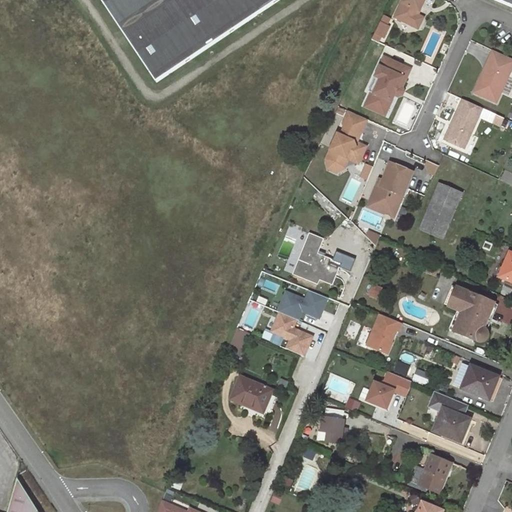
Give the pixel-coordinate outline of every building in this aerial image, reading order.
[(96,0),(158,88),(284,0),(96,0)] [(403,0),(395,17),(412,26),(416,24),(419,18),(418,15),(421,9),(419,8),(422,3),(423,3),(424,0),(403,0)] [(423,17),(418,15),(419,18),(416,24),(412,26),(418,28),(423,17)] [(385,16),(375,39),(383,43),(393,19),(385,16)] [(511,66),(511,59),(492,50),(487,61),(491,63),(488,70),(484,69),(473,92),(496,102),(511,66)] [(409,68),(383,56),(379,66),(381,68),(378,76),(380,77),(373,93),(371,91),(367,100),(368,103),(384,110),(388,100),(390,101),(393,94),(398,85),(401,87),(409,68)] [(381,68),(379,66),(368,90),(371,91),(373,93),(380,77),(378,76),(381,68)] [(402,91),(401,87),(398,85),(396,88),(393,94),(397,96),(401,94),(402,91)] [(482,108),(462,99),(444,140),(463,149),(482,108)] [(368,103),(367,100),(364,106),(384,115),(390,101),(388,100),(384,110),(368,103)] [(504,118),(482,108),(478,115),(501,125),(504,118)] [(367,119),(348,111),(343,123),(344,127),(346,128),(343,136),(337,134),(325,159),(326,161),(341,168),(347,156),(359,161),(365,148),(365,146),(361,144),(360,147),(357,146),(356,142),(367,119)] [(358,164),(359,161),(347,156),(341,168),(326,161),(327,169),(336,173),(344,168),(348,159),(358,164)] [(380,185),(376,184),(370,201),(389,209),(392,201),(399,204),(413,171),(390,162),(382,180),(380,185)] [(462,194),(439,184),(420,229),(442,239),(462,194)] [(389,209),(370,201),(368,207),(394,217),(399,204),(392,201),(389,209)] [(368,233),(378,239),(380,235),(369,230),(368,233)] [(309,235),(304,248),(317,253),(322,240),(309,235)] [(477,252),(471,249),(467,257),(474,260),(477,252)] [(317,255),(303,250),(301,255),(305,256),(298,275),(318,283),(320,279),(332,284),(340,264),(317,255)] [(511,253),(509,253),(503,268),(502,272),(499,278),(511,282),(511,253)] [(294,274),(298,275),(305,256),(301,255),(294,274)] [(427,262),(424,271),(436,276),(440,267),(427,262)] [(374,284),(369,295),(377,299),(382,287),(374,284)] [(448,307),(457,311),(461,312),(458,320),(462,321),(457,334),(469,339),(478,343),(482,342),(486,339),(487,336),(487,333),(486,330),(484,328),(494,302),(456,287),(448,307)] [(286,292),(278,311),(280,312),(297,319),(298,320),(302,311),(319,318),(328,298),(310,291),(306,301),(286,292)] [(449,330),(457,334),(462,321),(458,320),(461,312),(457,311),(449,330)] [(297,319),(280,312),(272,331),(291,339),(287,349),(303,356),(312,336),(293,328),(297,319)] [(402,323),(380,314),(367,345),(387,353),(397,330),(399,331),(402,323)] [(360,326),(351,322),(345,335),(354,339),(360,326)] [(250,333),(237,327),(235,333),(236,334),(226,355),(233,357),(242,337),(248,340),(250,333)] [(400,363),(397,371),(408,375),(411,367),(400,363)] [(470,369),(462,365),(455,384),(462,387),(470,369)] [(471,367),(470,369),(462,387),(462,389),(489,400),(498,378),(471,367)] [(406,395),(412,381),(388,371),(385,380),(381,382),(380,384),(375,382),(367,400),(386,408),(394,390),(406,395)] [(272,390),(241,378),(231,399),(242,404),(244,400),(264,409),(272,390)] [(468,404),(436,391),(430,407),(441,411),(433,431),(461,443),(470,420),(462,417),(468,404)] [(349,399),(346,406),(355,410),(358,403),(349,399)] [(344,421),(322,418),(320,432),(327,433),(325,442),(344,445),(346,435),(342,435),(343,429),(344,421)] [(450,464),(431,455),(425,470),(420,481),(412,477),(411,477),(409,482),(426,488),(438,493),(445,476),(443,476),(445,471),(447,471),(450,464)] [(411,477),(412,477),(417,466),(418,463),(405,457),(399,472),(411,477)] [(420,481),(425,470),(417,466),(412,477),(420,481)] [(293,480),(284,477),(281,483),(290,487),(293,480)] [(38,511),(17,479),(8,511),(38,511)] [(426,488),(409,482),(407,484),(425,491),(426,488)] [(188,511),(183,511),(161,502),(156,511),(194,511),(189,510),(188,511)] [(422,503),(418,511),(442,511),(443,511),(422,503)]
